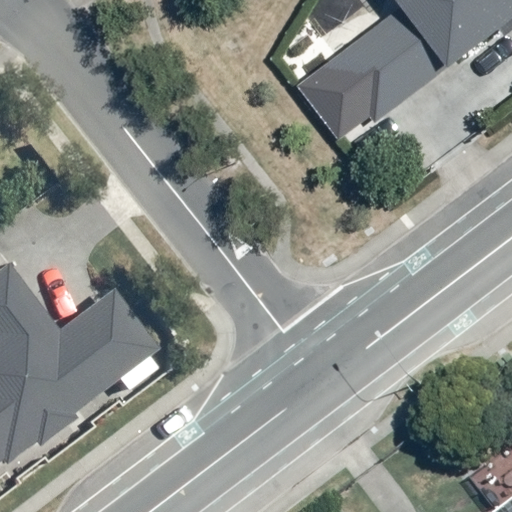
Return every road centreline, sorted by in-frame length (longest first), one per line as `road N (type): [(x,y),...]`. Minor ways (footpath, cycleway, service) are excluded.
road 1 (residential): [(327,378),(23,0)]
road 2 (tertiary): [(327,378),(511,237)]
road 3 (tertiary): [(149,511),(327,378)]
